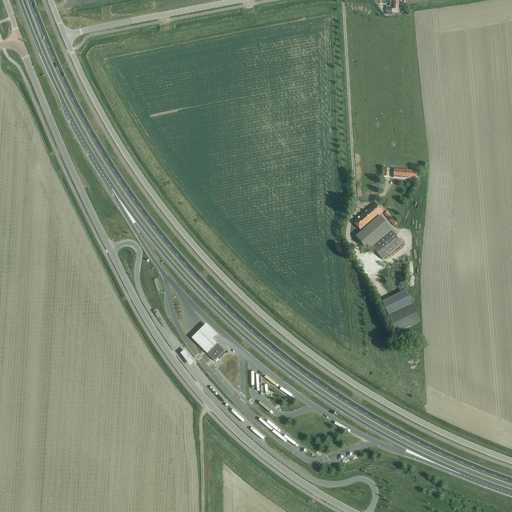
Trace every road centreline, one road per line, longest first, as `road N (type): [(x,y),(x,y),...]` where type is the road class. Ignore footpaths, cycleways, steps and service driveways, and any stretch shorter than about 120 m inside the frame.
road 1 (trunk): [(511,481),(383,423),(316,381),(226,307),(101,151),(30,0)]
road 2 (tertiary): [(65,37),(153,195),(243,297),(359,387),(511,461)]
road 3 (secondary): [(30,73),(109,250),(170,357),(253,447),(351,511)]
road 4 (trunk): [(109,185),(251,343),(343,411),(468,477)]
road 5 (trunk): [(19,0),(68,115),(109,185)]
road 6 (tertiary): [(65,37),(243,0)]
